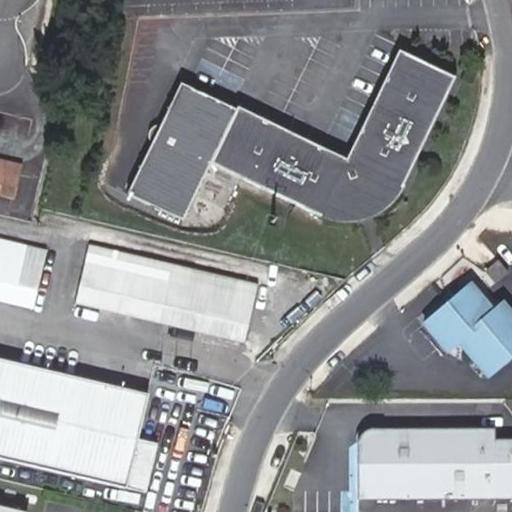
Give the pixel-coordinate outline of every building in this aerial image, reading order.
[(398,52),(346,161),(218,100),(216,104),(162,78),(109,188),(165,215),(193,157),(326,220),(352,223),(376,215),(395,198),(453,78),(398,52)] [(20,166),(0,161),(0,195),(13,198),(20,166)] [(44,253),(0,242),(0,301),(31,309),(44,253)] [(256,287),(86,247),(72,307),(242,347),(256,287)] [(508,271),(495,258),(482,269),(495,282),(508,271)] [(490,313),(468,286),(420,326),(431,340),(427,343),(441,358),(455,346),(484,380),(511,356),(511,320),(499,305),(490,313)] [(144,401),(0,366),(0,463),(144,499),(155,449),(133,444),(144,401)] [(357,442),(358,499),(495,499),(511,499),(511,441),(495,441),(495,429),(371,429),(366,429),(358,437),(357,442)]
